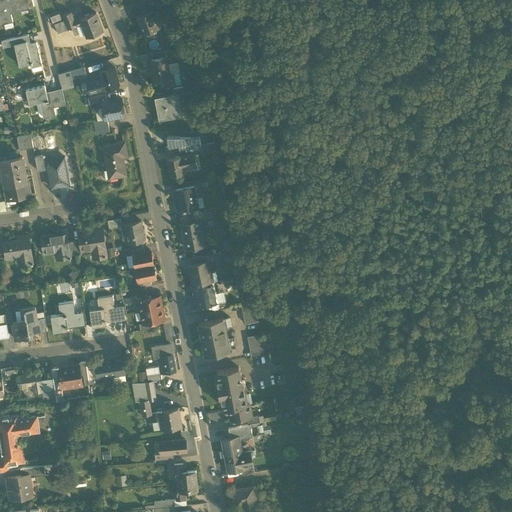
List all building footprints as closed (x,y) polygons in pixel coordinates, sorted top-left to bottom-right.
[(0,0),(0,24),(5,23),(4,21),(12,19),(11,13),(7,0),(0,0)] [(7,0),(11,13),(20,11),(19,8),(28,6),(26,0),(7,0)] [(26,0),(28,6),(28,8),(35,7),(32,0),(26,0)] [(137,16),(144,33),(160,27),(153,10),(137,16)] [(69,30),(77,27),(75,22),(71,12),(63,15),(65,20),(69,30)] [(97,13),(75,22),(77,27),(82,25),(86,37),(103,31),(97,13)] [(51,17),(53,22),(61,19),(59,14),(51,17)] [(13,21),(12,19),(4,21),(5,23),(6,28),(14,26),(12,21),(13,21)] [(65,20),(60,22),(63,32),(69,30),(65,20)] [(58,34),(63,32),(60,22),(54,24),(58,34)] [(12,38),(13,44),(27,40),(26,34),(17,36),(12,38)] [(32,63),(33,67),(43,65),(38,42),(28,45),(27,40),(13,44),(18,66),(32,63)] [(173,55),(175,65),(179,64),(176,48),(166,50),(167,56),(173,55)] [(152,53),(153,59),(167,56),(166,50),(152,53)] [(154,78),(155,78),(171,75),(167,56),(153,59),(155,68),(152,68),(154,78)] [(70,70),(73,78),(80,76),(87,74),(85,66),(72,69),(70,70)] [(89,82),(91,90),(120,83),(116,66),(100,70),(102,79),(89,82)] [(80,76),(84,92),(91,90),(89,82),(87,74),(80,76)] [(172,81),(171,75),(155,78),(157,83),(172,81)] [(43,102),(46,117),(56,115),(54,106),(60,105),(57,91),(47,94),(45,86),(27,90),(30,104),(43,102)] [(171,88),(172,94),(176,94),(178,93),(184,92),(183,86),(171,88)] [(57,91),(60,105),(66,104),(63,90),(57,91)] [(88,97),(90,104),(102,101),(107,100),(106,93),(88,97)] [(159,103),(162,119),(180,116),(176,94),(172,94),(155,97),(156,103),(159,103)] [(102,101),(106,118),(107,118),(125,115),(121,97),(107,100),(102,101)] [(94,121),(96,134),(110,132),(107,118),(106,118),(94,121)] [(31,133),(25,134),(17,135),(20,149),(28,148),(34,146),(31,133)] [(179,150),(201,146),(201,144),(199,135),(195,135),(180,135),(167,135),(169,146),(178,144),(179,150)] [(117,172),(117,176),(126,174),(123,157),(128,157),(125,142),(104,145),(109,174),(117,172)] [(201,146),(203,153),(216,150),(215,142),(201,144),(201,146)] [(168,158),(171,176),(183,173),(184,173),(183,168),(197,165),(195,154),(181,156),(168,158)] [(35,156),(38,170),(45,169),(43,160),(44,159),(43,155),(35,156)] [(47,168),(51,187),(70,184),(64,155),(44,159),(43,160),(45,169),(47,168)] [(1,160),(3,173),(25,169),(23,156),(1,160)] [(5,183),(6,184),(27,181),(25,169),(3,173),(5,183)] [(30,195),(27,181),(6,184),(8,199),(30,195)] [(176,202),(178,211),(179,211),(192,209),(193,208),(191,198),(198,197),(196,186),(176,190),(178,202),(176,202)] [(193,215),(194,222),(201,220),(205,219),(203,212),(193,215)] [(194,222),(193,215),(180,217),(182,224),(194,222)] [(108,220),(109,227),(122,225),(121,217),(108,220)] [(125,224),(128,241),(144,238),(141,220),(125,223),(125,224)] [(184,234),(187,250),(201,247),(198,232),(204,231),(201,220),(194,222),(182,224),(180,224),(182,234),(184,234)] [(95,249),(96,258),(107,256),(103,227),(97,228),(97,231),(79,234),(80,240),(82,251),(95,249)] [(58,251),(59,259),(71,257),(70,255),(68,242),(66,229),(60,230),(61,233),(41,236),(44,254),(58,251)] [(21,256),(22,264),(34,262),(30,234),(23,236),(23,239),(5,242),(7,253),(7,258),(21,256)] [(80,240),(74,241),(76,253),(82,252),(82,251),(80,240)] [(132,247),(133,253),(145,251),(144,245),(132,247)] [(133,253),(136,267),(154,264),(151,250),(145,251),(133,253)] [(192,257),(193,263),(209,260),(209,261),(216,259),(214,252),(192,257)] [(192,285),(195,285),(208,282),(206,274),(212,273),(209,261),(209,260),(193,263),(190,264),(193,276),(190,277),(192,285)] [(156,277),(154,264),(136,267),(139,281),(151,278),(156,277)] [(139,281),(140,287),(144,286),(152,284),(151,278),(139,281)] [(213,281),(208,282),(195,285),(197,296),(194,297),(196,308),(202,307),(212,304),(210,294),(216,293),(213,281)] [(133,294),(134,294),(145,292),(144,286),(140,287),(132,288),(133,294)] [(146,292),(145,292),(134,294),(135,301),(139,300),(139,299),(147,298),(146,292)] [(90,308),(92,326),(107,324),(106,320),(119,317),(117,305),(114,305),(112,294),(98,297),(98,298),(102,297),(104,306),(99,307),(90,308)] [(139,300),(141,311),(162,307),(160,295),(147,298),(139,299),(139,300)] [(51,315),(53,332),(68,330),(68,325),(79,324),(77,311),(75,311),(74,301),(63,302),(64,313),(60,314),(51,315)] [(242,304),(246,323),(259,321),(255,301),(242,304)] [(117,305),(119,317),(126,316),(125,314),(123,303),(117,305)] [(202,307),(203,312),(219,309),(218,303),(212,304),(202,307)] [(13,321),(15,339),(30,337),(29,331),(40,330),(39,318),(37,318),(36,307),(24,308),(26,319),(22,320),(13,321)] [(165,319),(162,307),(141,311),(143,322),(143,323),(151,321),(165,319)] [(77,311),(79,324),(86,323),(84,310),(77,311)] [(39,318),(40,330),(47,329),(46,317),(39,318)] [(201,321),(207,354),(231,350),(224,317),(201,321)] [(139,323),(141,329),(152,327),(151,321),(143,323),(143,322),(139,323)] [(1,324),(2,335),(9,334),(7,323),(1,324)] [(261,335),(248,337),(251,356),(264,353),(261,335)] [(172,353),(171,344),(153,347),(154,357),(158,357),(158,356),(172,353)] [(161,372),(161,373),(175,370),(172,353),(158,356),(158,357),(161,372)] [(95,364),(98,377),(125,373),(123,359),(95,364)] [(83,375),(85,385),(89,384),(86,365),(86,361),(79,362),(79,364),(81,373),(83,375)] [(55,391),(56,395),(63,393),(62,388),(83,385),(81,373),(79,364),(59,367),(59,366),(51,367),(53,379),(55,391)] [(87,365),(89,379),(98,377),(95,364),(87,365)] [(224,408),(229,407),(247,402),(244,385),(242,385),(241,381),(242,381),(239,367),(217,371),(220,384),(218,384),(220,396),(222,396),(224,408)] [(35,391),(43,390),(41,381),(40,372),(18,376),(20,387),(34,385),(35,391)] [(147,374),(148,380),(162,378),(161,373),(161,372),(147,374)] [(53,379),(41,381),(43,390),(43,393),(55,391),(53,379)] [(138,382),(140,401),(149,399),(147,389),(155,388),(154,382),(138,382)] [(21,394),(35,391),(34,385),(20,387),(21,394)] [(147,389),(149,399),(150,399),(157,398),(155,388),(147,389)] [(150,399),(149,399),(140,401),(142,416),(152,414),(150,399)] [(249,402),(247,402),(229,407),(230,411),(230,413),(234,416),(234,418),(234,420),(247,417),(252,416),(252,415),(249,402)] [(178,407),(161,410),(162,419),(160,419),(162,429),(181,426),(178,407)] [(17,434),(24,433),(24,432),(25,432),(26,430),(26,429),(35,427),(35,428),(36,429),(36,430),(37,430),(38,430),(39,430),(38,430),(37,430),(37,429),(36,429),(36,428),(35,427),(34,417),(34,415),(18,418),(18,414),(9,415),(0,416),(0,444),(1,446),(3,457),(2,457),(2,458),(3,458),(3,464),(18,462),(25,460),(22,441),(18,442),(17,434)] [(259,414),(252,415),(252,416),(247,417),(248,423),(250,423),(260,421),(259,414)] [(250,423),(248,423),(228,427),(230,437),(238,436),(239,438),(253,436),(250,423)] [(222,439),(228,470),(241,468),(253,465),(251,454),(242,455),(241,452),(239,438),(238,436),(230,437),(222,439)] [(161,452),(161,453),(173,452),(187,451),(186,439),(171,440),(171,441),(160,442),(160,443),(161,452)] [(0,457),(0,470),(11,469),(11,465),(18,464),(18,462),(3,464),(3,458),(2,458),(2,457),(0,457)] [(177,472),(178,481),(197,479),(196,470),(184,471),(183,463),(174,464),(175,472),(177,472)] [(241,468),(242,474),(254,471),(253,465),(241,468)] [(27,474),(27,477),(31,476),(35,475),(34,466),(20,468),(21,474),(27,474)] [(117,474),(118,484),(127,484),(127,473),(117,474)] [(8,477),(11,499),(30,496),(27,477),(27,474),(21,474),(8,477)] [(198,489),(197,479),(178,481),(178,490),(177,490),(177,499),(186,498),(185,490),(198,489)] [(241,505),(242,511),(258,511),(254,485),(233,489),(235,500),(239,499),(241,505)]
